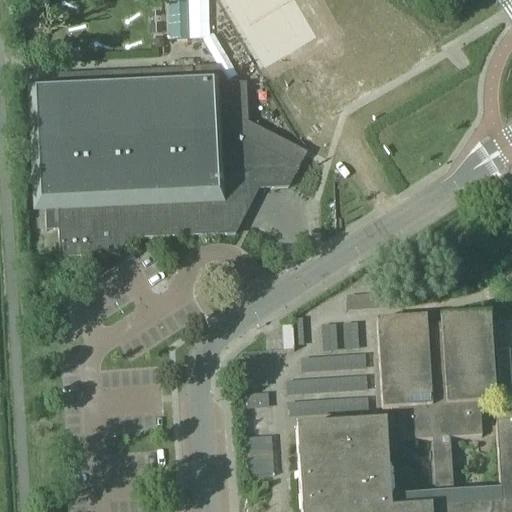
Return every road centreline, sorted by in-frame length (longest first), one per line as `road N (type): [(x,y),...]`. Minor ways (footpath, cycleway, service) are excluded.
road 1 (unclassified): [(210,511),(202,372),(215,348),(267,302),(511,143)]
road 2 (unclassified): [(0,107),(25,511)]
